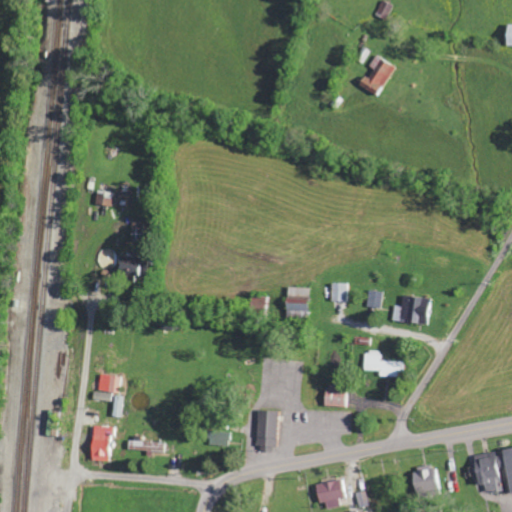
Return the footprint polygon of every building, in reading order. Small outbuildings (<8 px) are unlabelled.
[(394,6),(384,1),(377,14),(386,19),(394,6)] [(375,69),(369,79),(365,77),(360,85),(378,96),(396,67),(378,56),(371,67),(375,69)] [(111,206),(113,193),(97,191),(95,205),(111,206)] [(140,280),(141,264),(118,263),(117,279),(140,280)] [(348,302),(348,284),(332,283),(332,301),(348,302)] [(308,318),(309,288),(287,288),(286,318),(308,318)] [(385,292),(370,291),(368,307),(383,309),(385,292)] [(396,306),(393,321),(418,325),(420,316),(428,317),(431,299),(405,295),(403,307),(396,306)] [(380,377),(402,378),(402,362),(380,361),(381,352),(365,352),(365,371),(381,371),(380,377)] [(122,377),(101,375),(99,391),(120,393),(122,377)] [(325,406),(347,407),(347,392),(325,391),(325,406)] [(124,396),(115,396),(114,417),(123,417),(124,396)] [(280,412),(259,411),(258,446),(265,446),(265,449),(278,450),(280,412)] [(114,427),(95,426),(92,457),(111,459),(114,427)] [(210,446),(231,446),(231,432),(210,432),(210,446)] [(166,442),(130,441),(129,450),(166,452),(166,442)] [(509,493),(511,492),(511,447),(498,450),(498,451),(473,455),(478,485),(484,484),(485,494),(503,492),(500,469),(505,468),(509,493)] [(412,469),(413,493),(438,492),(437,467),(412,469)] [(340,499),(346,498),(343,480),(316,484),(319,503),(326,502),(327,510),(341,508),(340,499)] [(369,506),(368,492),(358,493),(359,507),(369,506)]
